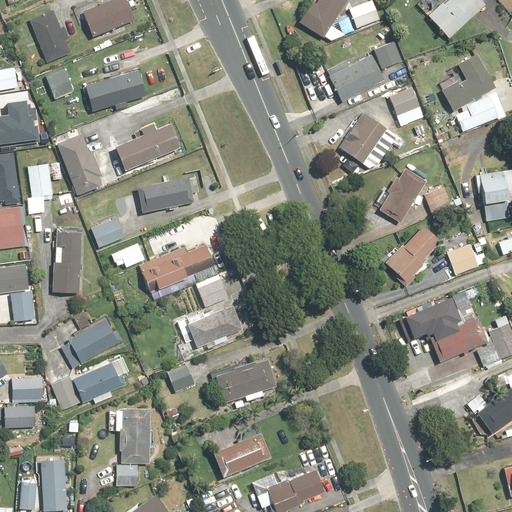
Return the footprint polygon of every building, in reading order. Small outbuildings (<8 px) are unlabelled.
[(124,0),(111,0),(81,12),(92,38),(133,21),(124,0)] [(310,1),(297,23),(322,38),(345,0),(316,0),(314,4),(310,1)] [(371,0),(367,0),(347,7),(354,27),(378,19),(371,0)] [(440,2),(426,16),(447,38),(483,4),(479,0),(446,0),(442,4),(440,2)] [(52,10),(28,19),(45,62),(69,53),(64,40),(67,39),(62,26),(59,28),(52,10)] [(391,41),(372,48),(380,68),(399,61),(391,41)] [(455,80),(439,89),(451,111),(494,88),(474,52),(455,63),(463,79),(457,82),(455,80)] [(369,55),(327,77),(340,102),(382,80),(369,55)] [(278,59),(263,63),(268,78),(283,74),(278,59)] [(13,67),(0,69),(0,89),(16,87),(13,67)] [(63,69),(44,77),(52,99),(72,91),(63,69)] [(137,71),(83,86),(91,112),(144,97),(137,71)] [(410,86),(387,96),(399,126),(422,117),(410,86)] [(498,119),(505,116),(495,93),(461,108),(462,110),(453,114),(461,132),(497,117),(498,119)] [(0,143),(38,139),(34,105),(25,106),(24,98),(5,101),(7,112),(0,112),(0,143)] [(361,112),(337,147),(361,163),(384,128),(361,112)] [(113,148),(123,172),(179,148),(169,124),(154,131),(151,124),(138,129),(141,136),(113,148)] [(81,134),(56,144),(76,195),(102,185),(81,134)] [(0,153),(0,196),(4,196),(5,201),(19,199),(12,152),(0,153)] [(46,164),(27,167),(30,197),(50,195),(46,164)] [(387,192),(376,210),(398,223),(424,180),(402,167),(397,177),(394,175),(385,191),(387,192)] [(500,170),(477,174),(485,221),(509,217),(500,170)] [(187,178),(135,188),(140,213),(192,203),(187,178)] [(443,185),(421,194),(429,214),(451,206),(443,185)] [(21,206),(0,208),(0,249),(26,246),(21,206)] [(115,218),(88,228),(96,248),(123,238),(115,218)] [(401,244),(383,262),(393,272),(391,274),(404,287),(414,276),(413,275),(422,265),(422,264),(426,260),(424,258),(440,242),(422,224),(402,245),(401,244)] [(508,239),(496,243),(500,253),(493,255),(496,262),(503,260),(502,255),(511,250),(511,230),(505,233),(508,239)] [(52,262),(50,292),(78,294),(81,233),(58,232),(57,262),(52,262)] [(475,255),(474,255),(479,266),(488,262),(484,252),(483,252),(478,241),(470,244),(475,255)] [(183,246),(137,265),(149,293),(213,267),(204,244),(186,252),(183,246)] [(477,266),(468,244),(445,253),(454,275),(477,266)] [(23,264),(0,267),(0,293),(27,289),(23,264)] [(216,274),(194,284),(204,307),(226,298),(216,274)] [(473,285),(462,292),(468,302),(479,294),(473,285)] [(28,290),(9,293),(13,322),(33,319),(28,290)] [(448,296),(396,318),(405,340),(422,333),(423,335),(429,333),(430,336),(427,337),(437,362),(486,342),(475,317),(455,326),(454,323),(459,321),(448,296)] [(231,305),(185,324),(194,347),(240,328),(231,305)] [(500,359),(511,353),(511,337),(503,316),(493,320),(497,328),(488,331),(500,359)] [(103,318),(65,340),(78,363),(120,339),(115,330),(111,332),(103,318)] [(232,370),(213,375),(221,403),(275,386),(266,359),(254,363),(253,361),(231,367),(232,370)] [(109,361),(69,378),(80,403),(124,384),(120,374),(116,375),(109,361)] [(186,363),(165,372),(173,393),(194,384),(186,363)] [(13,379),(14,398),(43,396),(42,377),(13,379)] [(511,384),(474,412),(490,434),(511,417),(511,384)] [(4,406),(5,426),(34,424),(32,404),(4,406)] [(163,411),(166,419),(178,413),(175,405),(163,411)] [(147,408),(119,408),(119,463),(147,463),(147,408)] [(258,432),(210,452),(220,477),(268,456),(258,432)] [(20,455),(20,445),(6,445),(6,455),(20,455)] [(62,458),(38,460),(42,511),(65,509),(62,458)] [(136,465),(114,464),(113,485),(136,486),(136,465)] [(511,464),(501,467),(508,497),(511,495),(511,464)] [(313,468),(264,487),(273,511),(277,511),(303,502),(302,500),(322,492),(313,468)] [(18,482),(17,508),(33,509),(34,483),(18,482)] [(165,511),(153,494),(127,511),(165,511)]
